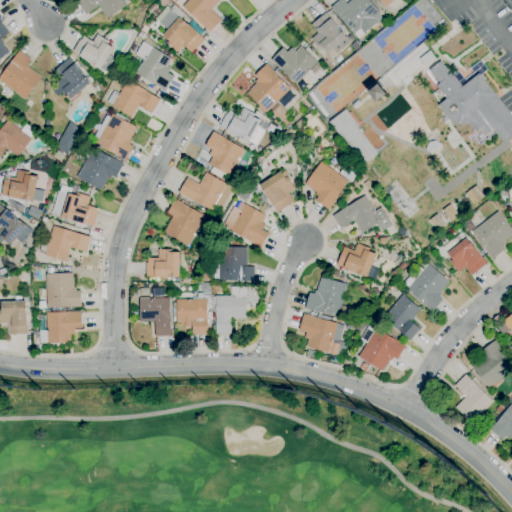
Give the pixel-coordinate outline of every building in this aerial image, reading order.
[(107,19),(99,7),(86,15),(77,2),(80,0),(121,0),(126,6),(107,19)] [(210,33),(198,22),(198,21),(183,7),(189,0),(221,0),(212,11),(222,20),(210,33)] [(358,39),(354,34),(331,7),(339,0),(343,0),(347,4),(351,0),(368,0),(380,13),(380,15),(384,20),(379,24),(377,23),(358,39)] [(394,0),(385,8),(379,0),(394,0)] [(192,53),(184,46),(178,53),(168,43),(169,41),(163,36),(168,30),(160,23),(160,22),(156,19),(167,6),(170,9),(171,7),(172,8),(175,5),(185,15),(182,18),(199,34),(198,34),(205,40),(192,53)] [(336,54),(333,50),(328,54),(323,48),(320,50),(312,39),(318,34),(315,30),(318,28),(315,24),(312,26),(311,25),(326,13),(331,19),(347,38),(347,37),(351,42),(336,54)] [(0,21),(9,33),(1,40),(4,44),(4,45),(10,52),(0,60),(0,21)] [(146,34),(141,31),(145,25),(149,29),(146,34)] [(106,72),(101,69),(92,63),(91,64),(80,57),(80,56),(73,51),(80,40),(81,40),(84,36),(93,42),(98,35),(109,42),(108,45),(114,49),(110,55),(115,59),(106,72)] [(165,92),(161,90),(162,89),(154,84),(136,73),(146,57),(143,54),(148,45),(152,48),(152,47),(172,59),(168,66),(172,68),(168,73),(174,77),(165,92)] [(296,85),(282,70),(281,70),(271,60),(283,48),(287,52),(292,48),(295,52),(302,46),(318,63),(296,85)] [(25,100),(0,81),(0,77),(19,51),(31,60),(27,66),(40,76),(40,77),(41,78),(25,100)] [(426,68),(422,63),(433,55),(436,59),(426,68)] [(332,71),(330,69),(346,56),(348,58),(332,71)] [(71,103),(66,97),(68,95),(66,93),(64,95),(62,92),(59,95),(56,91),(58,89),(55,84),(61,79),(55,71),(70,59),(75,65),(75,64),(84,75),(83,75),(90,84),(79,93),(81,95),(71,103)] [(511,136),(504,142),(494,130),(484,137),(470,118),(457,128),(439,105),(447,99),(437,86),(429,75),(431,73),(430,70),(441,61),(445,66),(462,87),(479,74),(496,95),(496,96),(497,99),(511,117),(511,136)] [(261,114),(256,109),(258,105),(247,93),(250,90),(256,83),(255,82),(258,79),(255,76),(266,64),(291,89),(289,91),(295,97),(284,108),(278,102),(267,113),(264,110),(261,114)] [(132,118),(112,106),(113,105),(107,102),(114,91),(120,94),(128,80),(161,100),(153,113),(139,105),(132,118)] [(378,103),(370,92),(380,84),(388,94),(378,103)] [(355,110),(352,105),(358,99),(362,104),(355,110)] [(257,146),(250,142),(249,143),(238,137),(227,131),(219,126),(226,114),(227,115),(230,111),(239,116),(243,108),(256,115),(255,117),(261,121),(258,127),(265,131),(257,146)] [(12,117),(7,113),(10,109),(15,113),(12,117)] [(364,165),(344,139),(343,138),(342,139),(330,122),(346,110),(359,127),(358,128),(378,154),(371,160),(364,165)] [(314,121),(309,115),(313,111),(318,116),(314,121)] [(126,161),(112,154),(112,153),(111,152),(110,153),(102,149),(101,150),(97,148),(99,145),(96,144),(98,141),(94,138),(98,131),(94,128),(97,123),(102,125),(107,116),(111,118),(113,114),(115,116),(116,114),(126,119),(125,121),(137,127),(134,132),(135,132),(131,140),(132,141),(130,144),(134,147),(126,161)] [(0,157),(0,131),(8,121),(21,131),(26,124),(36,132),(32,139),(18,158),(6,149),(0,157)] [(67,155),(57,146),(71,122),(82,132),(67,155)] [(229,176),(209,164),(212,158),(209,155),(212,150),(205,146),(214,132),(244,149),(229,176)] [(426,152),(425,149),(429,143),(434,141),(439,144),(440,148),(426,152)] [(101,191),(77,177),(87,160),(82,157),(84,153),(84,154),(89,145),(124,165),(116,179),(112,176),(110,180),(108,179),(104,187),(103,187),(101,191)] [(335,167),(329,162),(334,155),(340,160),(335,167)] [(329,210),(315,201),(318,197),(315,194),(316,193),(305,185),(321,162),(338,174),(347,163),(358,170),(349,182),(337,198),(338,198),(329,210)] [(40,202),(34,201),(33,202),(22,199),(22,200),(1,196),(5,176),(7,177),(6,180),(11,181),(11,178),(16,178),(18,170),(31,173),(31,176),(38,177),(35,192),(42,193),(40,202)] [(278,213),(266,195),(260,186),(281,172),(286,179),(288,178),(296,189),(289,193),(294,202),(278,213)] [(212,211),(194,201),(193,201),(179,193),(187,178),(199,185),(206,173),(233,188),(222,209),(215,205),(212,211)] [(369,190),(363,184),(367,181),(373,187),(369,190)] [(94,227),(85,224),(85,225),(72,221),(62,217),(62,216),(53,213),(60,192),(60,191),(62,185),(73,189),(72,194),(76,196),(77,193),(91,197),(88,206),(98,209),(97,214),(98,214),(94,227)] [(504,202),(499,193),(503,191),(506,196),(507,195),(509,200),(504,202)] [(362,234),(354,221),(340,230),(332,216),(365,196),(375,212),(382,208),(393,225),(382,232),(377,224),(362,234)] [(188,246),(164,232),(173,216),(167,213),(175,199),(205,216),(188,246)] [(261,249),(256,247),(257,246),(249,242),(249,241),(231,231),(239,217),(232,213),(239,201),(261,213),(263,210),(266,211),(264,215),(266,216),(262,223),(266,225),(263,230),(269,234),(261,249)] [(11,245),(5,240),(3,242),(0,239),(0,204),(7,210),(7,209),(18,218),(26,225),(32,230),(26,238),(20,233),(11,245)] [(492,260),(484,249),(482,250),(474,239),(476,237),(472,232),(498,211),(511,229),(511,235),(511,236),(504,242),(505,243),(503,246),(506,249),(492,260)] [(66,262),(45,255),(45,254),(39,252),(43,241),(48,243),(53,226),(91,238),(86,252),(71,248),(66,262)] [(472,276),(471,275),(475,272),(471,268),(468,271),(465,268),(459,273),(450,262),(452,260),(447,253),(458,245),(453,239),(461,233),(466,239),(467,238),(474,247),(475,247),(483,258),(482,258),(487,264),(472,276)] [(367,278),(356,273),(344,268),(344,269),(337,265),(344,247),(354,252),(358,243),(371,249),(370,252),(377,255),(367,278)] [(254,282),(219,281),(219,279),(214,279),(214,263),(219,264),(220,247),(247,248),(247,250),(247,267),(254,267),(254,282)] [(168,278),(155,278),(155,277),(146,277),(146,263),(148,263),(148,258),(158,259),(158,250),(174,250),(174,252),(180,253),(180,277),(169,277),(168,278)] [(432,313),(420,302),(421,302),(407,290),(407,289),(402,285),(424,260),(449,282),(440,293),(442,294),(440,297),(443,300),(432,313)] [(70,308),(70,307),(48,308),(46,274),(47,274),(47,272),(47,271),(47,268),(51,268),(54,268),(54,274),(73,273),(74,288),(76,288),(76,291),(81,291),(82,307),(70,308)] [(337,278),(332,274),(335,270),(340,274),(337,278)] [(348,318),(339,316),(339,317),(321,312),(320,313),(306,309),(310,293),(314,294),(315,291),(317,291),(321,277),(347,284),(342,306),(351,308),(348,318)] [(192,335),(192,327),(184,327),(184,323),(177,324),(177,318),(173,318),(173,308),(173,302),(177,302),(177,300),(198,299),(198,285),(204,284),(204,283),(210,283),(211,309),(207,310),(208,335),(192,335)] [(156,337),(155,322),(148,322),(140,322),(139,299),(140,299),(140,287),(150,287),(151,299),(170,298),(171,336),(156,337)] [(216,335),(216,296),(231,296),(231,287),(246,287),(247,308),(253,308),(254,316),(247,316),(247,319),(237,319),(237,320),(232,320),(232,334),(216,335)] [(139,296),(161,297),(161,289),(139,288),(139,296)] [(410,341),(383,318),(403,295),(420,310),(415,317),(412,322),(420,329),(410,341)] [(8,335),(8,324),(0,325),(0,310),(2,310),(2,302),(27,302),(28,326),(28,334),(8,335)] [(40,344),(40,331),(47,331),(47,313),(81,311),(82,328),(75,328),(75,335),(71,335),(71,343),(40,344)] [(337,354),(330,352),(329,353),(307,347),(309,340),(305,339),(306,333),(299,331),(304,314),(308,315),(308,316),(311,316),(312,313),(324,316),(323,320),(344,325),(337,354)] [(511,334),(509,331),(503,335),(497,327),(492,331),(488,326),(493,322),(497,327),(503,322),(502,322),(511,314),(511,334)] [(382,372),(359,357),(367,344),(361,340),(368,328),(374,332),(377,328),(406,346),(397,360),(394,357),(392,361),(390,360),(385,368),(384,368),(382,372)] [(489,389),(472,367),(474,366),(473,365),(484,357),(480,352),(495,341),(511,362),(511,370),(509,373),(511,377),(511,381),(507,385),(502,379),(489,389)] [(340,364),(334,362),(336,356),(342,357),(340,364)] [(365,373),(359,369),(363,362),(369,366),(365,373)] [(472,424),(455,408),(466,397),(455,386),(465,375),(493,402),(472,424)] [(511,439),(510,438),(508,439),(505,437),(502,440),(490,431),(511,404),(511,439)] [(499,413),(496,410),(500,405),(504,409),(499,413)]
